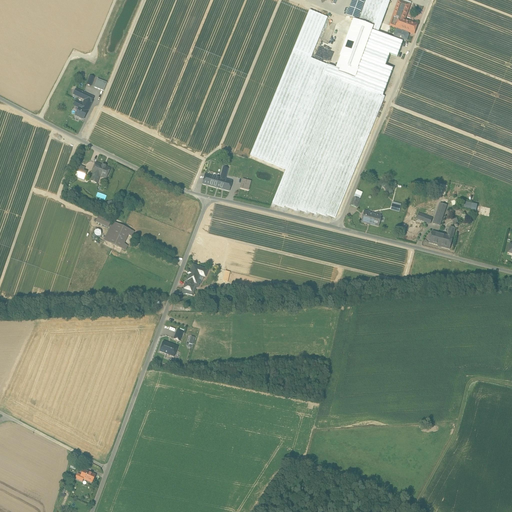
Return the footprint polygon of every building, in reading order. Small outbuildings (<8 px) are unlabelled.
[(309,10),(250,155),(286,170),(272,203),(284,208),(285,206),(297,211),(298,209),(306,213),(307,211),(316,214),(317,213),(326,216),(326,214),(335,218),(385,97),(383,96),(385,90),(355,79),(373,30),(379,33),(390,0),(366,0),(341,70),(311,58),(327,18),(309,10)] [(352,0),(347,16),(358,20),(365,0),(352,0)] [(405,2),(399,0),(390,25),(396,28),(401,13),(405,2)] [(410,4),(405,2),(401,13),(406,15),(410,4)] [(406,15),(401,13),(396,28),(403,30),(409,32),(414,34),(418,24),(405,19),(406,15)] [(402,31),(397,29),(396,30),(394,36),(394,37),(395,37),(394,38),(403,42),(404,40),(405,41),(407,41),(409,35),(408,33),(409,32),(403,30),(402,31)] [(379,33),(373,30),(355,79),(385,90),(393,69),(386,66),(390,54),(398,57),(403,42),(394,38),(379,33)] [(104,91),(107,82),(97,79),(94,87),(104,91)] [(93,98),(76,90),(74,95),(83,99),(82,100),(84,101),(85,100),(91,102),(93,98)] [(83,105),(76,101),(74,105),(79,108),(76,116),(83,120),(92,103),(91,102),(85,100),(84,101),(83,105)] [(102,166),(96,163),(91,173),(93,173),(90,181),(97,183),(100,176),(106,179),(110,169),(106,167),(106,166),(102,165),(102,166)] [(242,164),(237,178),(242,180),(247,165),(242,164)] [(80,166),(77,165),(72,176),(83,181),(86,173),(83,172),(84,168),(80,166)] [(221,179),(205,175),(203,184),(222,189),(224,180),(221,179)] [(225,180),(224,180),(222,189),(229,191),(231,181),(225,180)] [(359,200),(354,198),(351,205),(356,208),(359,200)] [(472,204),(462,202),(461,208),(471,210),(472,204)] [(440,204),(433,224),(440,226),(447,206),(440,204)] [(373,215),(364,212),(362,222),(371,224),(373,215)] [(432,218),(419,213),(417,219),(430,224),(432,218)] [(375,215),(373,215),(371,224),(378,226),(381,217),(380,217),(375,215)] [(110,221),(99,216),(96,222),(107,227),(110,221)] [(130,230),(113,222),(104,241),(122,249),(130,230)] [(448,236),(432,232),(430,241),(429,241),(429,242),(429,243),(444,247),(444,248),(450,249),(455,229),(450,227),(448,236)] [(101,235),(102,233),(101,232),(100,230),(99,230),(97,229),(96,230),(95,230),(94,232),(93,233),(94,235),(95,236),(96,237),(98,237),(99,237),(100,236),(101,235)] [(208,271),(193,265),(187,280),(188,281),(196,284),(199,275),(205,277),(208,271)] [(187,283),(185,283),(183,289),(192,292),(194,287),(194,286),(187,283)] [(180,341),(183,333),(178,330),(174,339),(180,341)] [(177,347),(163,342),(160,352),(174,357),(177,347)] [(90,464),(82,459),(80,463),(84,465),(83,468),(87,470),(90,464)] [(96,475),(83,470),(82,473),(81,473),(81,474),(82,474),(80,478),(92,483),(96,475)]
